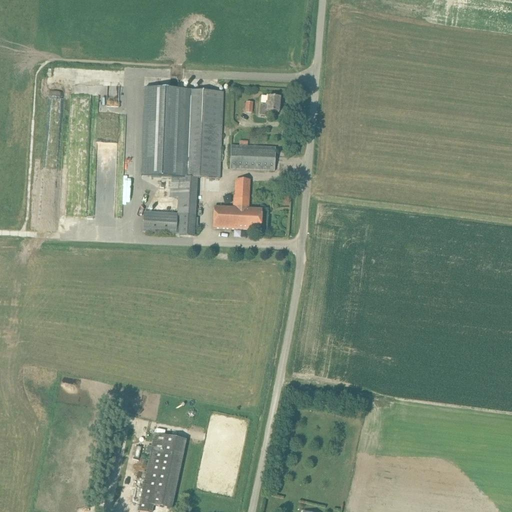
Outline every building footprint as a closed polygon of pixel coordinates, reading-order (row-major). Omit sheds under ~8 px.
[(144,213),(143,231),(180,234),(180,236),(194,236),(197,177),(220,178),(224,92),(182,91),(144,89),(140,178),(172,179),(180,179),(178,215),(144,213)] [(268,104),(261,104),(260,116),(267,116),(267,113),(279,114),(280,99),(269,98),(268,104)] [(253,102),(245,102),(245,113),(252,114),(253,102)] [(240,148),(231,147),(230,170),(274,172),(275,149),(248,148),(240,148)] [(214,208),(212,229),(261,232),(262,211),(248,210),(250,181),(235,180),(233,209),(214,208)] [(151,511),(153,506),(168,509),(183,439),(154,433),(139,503),(137,511),(142,511),(151,511)]
